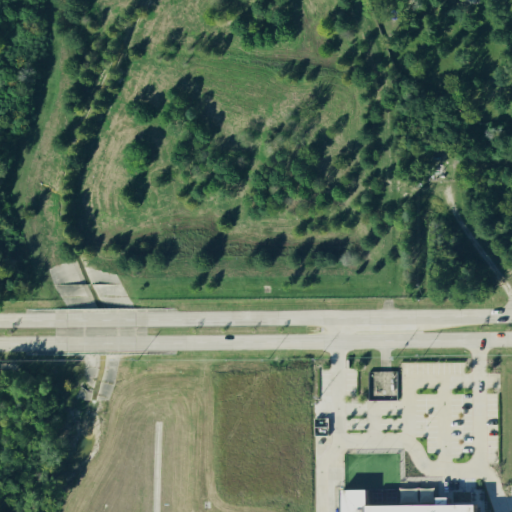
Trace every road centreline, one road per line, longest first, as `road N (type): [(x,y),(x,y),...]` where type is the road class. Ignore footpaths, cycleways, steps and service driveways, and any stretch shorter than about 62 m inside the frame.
road 1 (tertiary): [(133,344),(511,340)]
road 2 (tertiary): [(336,321),(132,321)]
